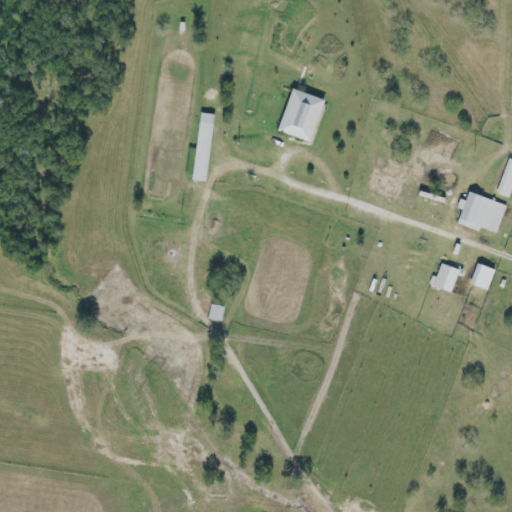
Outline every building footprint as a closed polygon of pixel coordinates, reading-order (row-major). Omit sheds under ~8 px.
[(309,143),(323,100),(290,90),(276,132),(309,143)] [(213,115),(198,114),(191,181),(206,183),(213,115)] [(511,198),(511,196),(511,160),(506,159),(498,194),(511,198)] [(506,206),(467,193),(464,202),(459,200),(456,209),(461,211),(456,224),(479,232),(480,228),(497,234),(506,206)] [(451,293),(458,270),(440,264),(436,278),(432,277),(429,286),(451,293)] [(487,292),(494,271),(476,264),(469,285),(487,292)]
